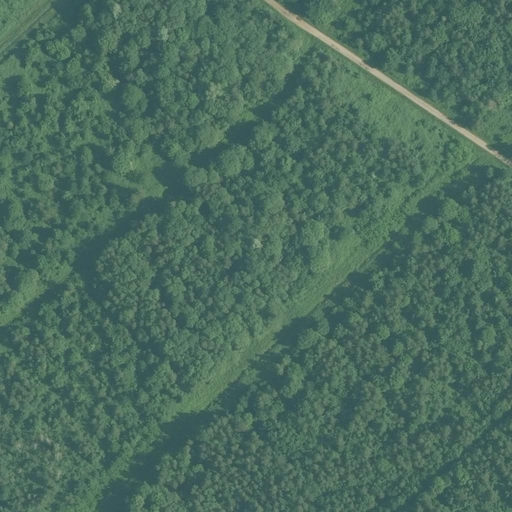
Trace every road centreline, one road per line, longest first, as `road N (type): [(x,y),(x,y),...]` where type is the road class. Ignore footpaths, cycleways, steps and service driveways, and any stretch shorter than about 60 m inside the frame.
road 1 (track): [(0,334),(282,100),(318,34)]
road 2 (track): [(511,164),(269,0)]
road 3 (track): [(399,511),(511,410)]
